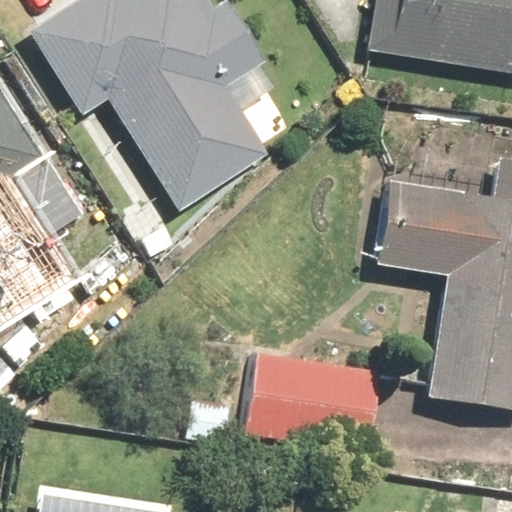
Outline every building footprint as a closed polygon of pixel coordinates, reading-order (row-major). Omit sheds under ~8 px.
[(0,26),(55,118),(84,100),(148,207),(243,150),(201,81),(238,59),(203,1),(192,7),(187,0),(36,0),(0,22),(0,26)] [(511,0),(354,0),(348,47),(511,71),(511,0)] [(0,299),(43,269),(13,226),(55,197),(0,120),(0,299)] [(402,398),(509,411),(511,384),(511,152),(469,147),(468,161),(360,148),(346,265),(417,273),(402,398)] [(358,360),(230,343),(222,402),(173,395),(168,434),(345,458),(358,360)]
